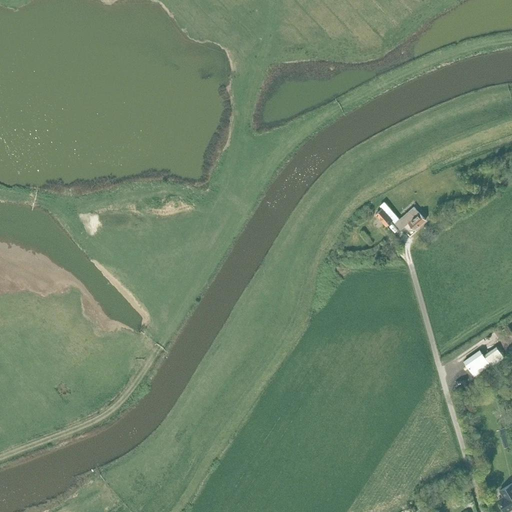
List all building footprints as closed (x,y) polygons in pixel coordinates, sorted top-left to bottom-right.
[(393,220),(397,224),(401,221),(384,201),(380,205),(382,208),(375,214),(386,226),(393,220)] [(415,208),(401,221),(397,224),(401,228),(408,222),(415,229),(425,220),(415,208)] [(480,350),(464,361),(474,376),(490,364),(492,366),(504,359),(500,353),(500,354),(497,350),(488,356),(490,360),(489,361),(480,350)] [(505,430),(501,431),(502,434),(501,434),(505,446),(511,444),(507,433),(505,430)] [(511,482),(499,490),(503,497),(499,499),(506,511),(511,507),(511,482)]
